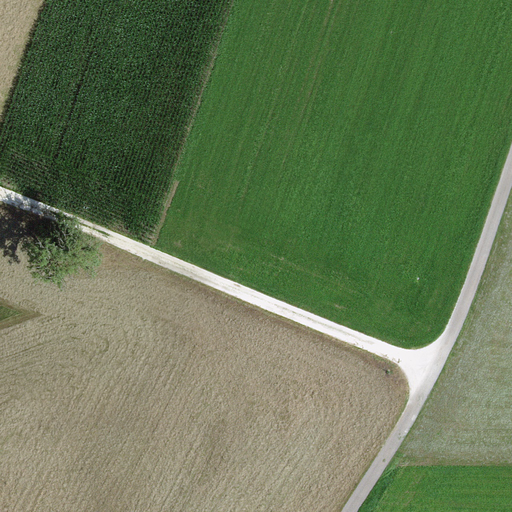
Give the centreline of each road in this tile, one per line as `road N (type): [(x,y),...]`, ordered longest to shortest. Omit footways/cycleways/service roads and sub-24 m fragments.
road 1 (track): [(0,190),(431,367)]
road 2 (track): [(511,173),(431,367)]
road 3 (track): [(431,367),(346,511)]
